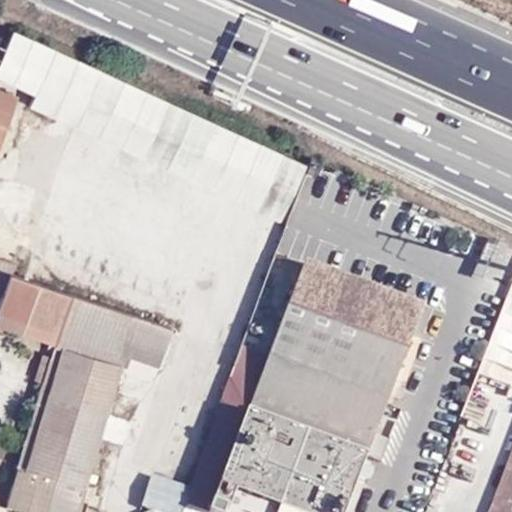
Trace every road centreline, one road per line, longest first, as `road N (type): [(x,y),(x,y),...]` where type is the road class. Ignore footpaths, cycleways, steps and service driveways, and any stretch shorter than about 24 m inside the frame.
road 1 (motorway): [(137,0),(479,153)]
road 2 (motorway): [(511,94),(299,0)]
